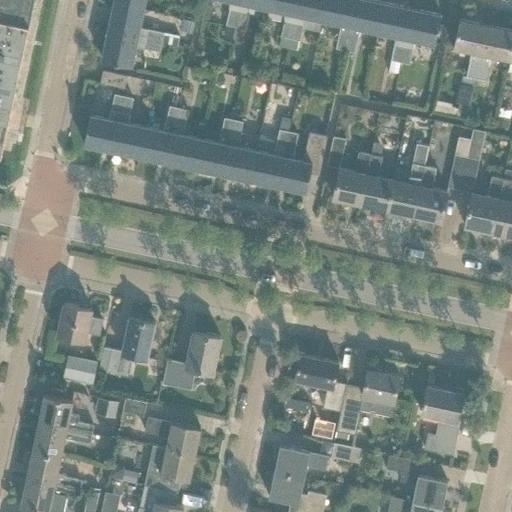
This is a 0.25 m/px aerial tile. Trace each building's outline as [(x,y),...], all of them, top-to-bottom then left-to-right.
[(0,0),(0,158),(34,0),(0,0)] [(114,0),(114,3),(142,9),(144,0),(114,0)] [(230,0),(225,25),(235,27),(241,0),(230,0)] [(241,0),(235,27),(234,35),(232,43),(241,45),(248,13),(254,15),(256,5),(268,7),(269,0),(241,0)] [(298,0),(269,0),(268,7),(285,11),(278,47),(288,49),(298,0)] [(299,42),(303,25),(305,15),(323,19),(327,0),(298,0),(288,49),(297,51),(299,42)] [(356,0),(327,0),(323,19),(340,23),(339,33),(335,48),(344,50),(356,0)] [(369,0),(356,0),(344,50),(354,52),(360,27),(378,31),(384,3),(369,0)] [(139,28),(142,9),(114,3),(108,31),(161,43),(179,47),(181,37),(163,33),(139,28)] [(384,3),(378,31),(396,35),(388,71),(397,74),(399,62),(400,62),(412,9),(384,3)] [(412,9),(400,62),(409,64),(415,39),(434,43),(440,15),(412,9)] [(469,106),(476,78),(487,25),(459,19),(453,47),(471,51),(466,76),(462,75),(456,103),(469,106)] [(511,30),(487,25),(476,78),(485,80),(490,55),(509,59),(511,43),(511,30)] [(160,52),(161,43),(108,31),(102,59),(131,65),(135,47),(160,52)] [(331,78),(336,57),(319,52),(313,73),(331,78)] [(127,76),(103,71),(100,83),(125,88),(127,80),(127,76)] [(167,162),(195,168),(201,139),(182,135),(187,111),(191,94),(181,92),(178,109),(167,162)] [(118,122),(118,121),(124,95),(115,93),(109,119),(90,115),(84,144),(112,150),(118,122)] [(135,97),(124,95),(118,121),(118,122),(112,150),(140,156),(146,127),(129,124),(135,97)] [(140,156),(167,162),(178,109),(169,107),(163,131),(146,127),(140,156)] [(510,120),(498,117),(495,127),(507,130),(510,120)] [(195,168),(222,174),(234,121),(224,118),(218,143),(201,139),(195,168)] [(433,122),(419,120),(416,133),(430,136),(433,122)] [(222,174),(250,179),(256,151),(237,147),(242,123),(234,121),(222,174)] [(250,179),(277,185),(289,132),(291,124),(290,123),(281,121),(279,130),(273,155),(256,151),(250,179)] [(303,163),(292,161),(297,134),(289,132),(277,185),(305,191),(309,172),(317,174),(325,136),(310,133),(303,163)] [(339,163),(344,138),(333,136),(328,161),(339,163)] [(467,157),(468,151),(471,140),(459,137),(455,154),(448,183),(461,186),(467,157)] [(387,209),(414,215),(424,166),(428,146),(416,144),(408,183),(393,180),(387,209)] [(468,151),(467,157),(479,160),(480,153),(468,151)] [(332,197),(360,203),(370,154),(358,152),(354,171),(339,168),(332,197)] [(360,203),(387,209),(393,180),(378,176),(382,157),(370,154),(360,203)] [(479,160),(467,157),(461,186),(473,188),(479,160)] [(424,166),(414,215),(441,220),(447,191),(432,188),(436,168),(424,166)] [(511,170),(505,169),(503,179),(511,180),(511,170)] [(464,225),(492,231),(503,179),(492,176),(487,196),(471,192),(464,225)] [(511,235),(511,200),(510,201),(511,192),(511,180),(503,179),(492,231),(511,235)] [(99,334),(102,319),(90,317),(92,309),(64,303),(57,335),(85,341),(87,331),(99,334)] [(146,358),(154,322),(130,317),(122,351),(104,347),(99,369),(127,375),(131,355),(146,358)] [(167,361),(162,383),(170,385),(191,389),(195,369),(212,373),(220,336),(193,331),(186,365),(175,363),(167,361)] [(339,411),(345,384),(334,381),(338,362),(299,353),(294,379),(327,386),(323,407),(339,411)] [(92,384),(97,362),(68,355),(63,378),(92,384)] [(368,368),(362,395),(345,392),(337,431),(355,435),(361,410),(390,416),(399,375),(368,368)] [(458,420),(465,389),(457,387),(456,392),(427,386),(421,413),(439,417),(436,435),(428,433),(424,449),(453,455),(456,440),(460,420),(458,420)] [(44,395),(38,423),(91,434),(93,425),(78,422),(79,417),(69,415),(72,401),(44,395)] [(95,413),(115,417),(118,401),(98,397),(95,413)] [(146,402),(125,398),(122,412),(143,416),(146,402)] [(168,436),(166,448),(195,454),(200,428),(148,417),(145,431),(168,436)] [(91,434),(38,423),(32,450),(61,456),(64,439),(72,441),(72,440),(89,444),(91,434)] [(359,463),(361,449),(334,443),(331,457),(359,463)] [(280,445),(274,471),(304,477),(306,466),(325,470),(328,456),(309,451),(280,445)] [(149,461),(144,485),(178,492),(180,478),(189,480),(195,454),(166,448),(162,464),(149,461)] [(61,456),(32,450),(26,478),(79,489),(81,480),(67,477),(67,476),(57,474),(61,456)] [(413,501),(442,507),(447,481),(418,475),(421,462),(389,455),(386,468),(402,472),(400,481),(416,484),(413,501)] [(111,464),(109,476),(121,479),(123,469),(124,466),(111,464)] [(300,494),(304,477),(274,471),(269,497),(291,502),(288,511),(322,511),(326,495),(308,491),(307,495),(300,494)] [(62,495),(77,498),(79,489),(26,478),(20,505),(49,511),(52,495),(61,497),(62,495)] [(105,484),(97,511),(116,511),(122,489),(105,484)] [(138,511),(182,511),(184,507),(175,505),(178,492),(144,485),(138,511)] [(86,503),(96,505),(99,492),(89,490),(86,503)] [(440,511),(442,507),(413,501),(410,511),(440,511)]
